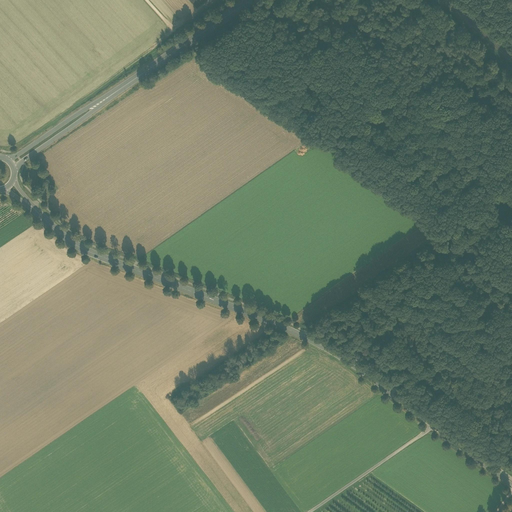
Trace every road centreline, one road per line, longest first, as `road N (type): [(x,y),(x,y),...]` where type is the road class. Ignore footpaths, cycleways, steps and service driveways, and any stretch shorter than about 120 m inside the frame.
road 1 (secondary): [(32,207),(90,252),(335,352),(511,486)]
road 2 (track): [(511,282),(198,52),(280,0)]
road 3 (track): [(310,511),(436,427),(511,322)]
road 4 (track): [(336,153),(469,50)]
road 5 (motorway): [(248,0),(114,92)]
road 6 (motorway): [(14,169),(114,92)]
road 7 (motorway): [(114,92),(7,158)]
